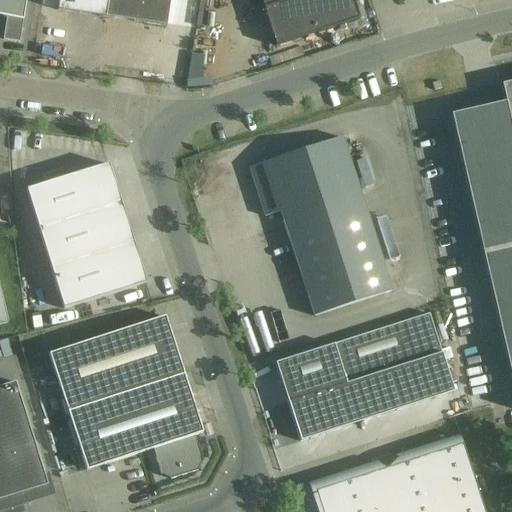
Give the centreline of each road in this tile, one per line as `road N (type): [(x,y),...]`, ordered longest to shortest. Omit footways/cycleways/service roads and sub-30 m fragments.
road 1 (unclassified): [(166,130),(155,169),(242,452),(235,492),(204,511)]
road 2 (unclassified): [(511,23),(403,48),(166,130)]
road 3 (unknown): [(243,476),(452,414)]
road 4 (unclassified): [(166,130),(121,110),(0,93)]
